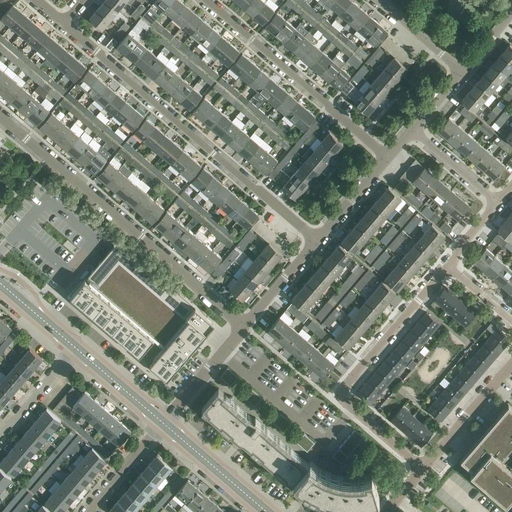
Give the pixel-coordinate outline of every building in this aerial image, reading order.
[(9,3),(5,0),(3,0),(0,4),(0,11),(1,13),(9,3)] [(106,0),(104,0),(97,9),(110,20),(118,10),(106,0)] [(106,0),(118,10),(126,1),(125,0),(106,0)] [(164,10),(172,0),(156,0),(155,2),(164,10)] [(173,18),(185,4),(179,0),(172,0),(164,10),(173,18)] [(266,0),(251,0),(244,8),(253,16),(265,2),(266,0)] [(286,0),(285,2),(295,10),(298,6),(290,0),(286,0)] [(312,8),(303,0),(300,4),(309,12),(312,8)] [(350,0),(334,0),(330,5),(339,13),(350,0)] [(351,0),(350,0),(339,13),(349,21),(360,8),(351,0)] [(274,10),(265,2),(253,16),(263,24),(274,10)] [(136,9),(141,13),(146,8),(140,3),(136,9)] [(1,17),(11,25),(22,12),(13,4),(1,17)] [(182,25),(194,12),(185,4),(173,18),(182,25)] [(295,10),(304,18),(307,14),(298,6),(295,10)] [(318,20),(321,16),(312,8),(309,12),(318,20)] [(369,15),(360,8),(349,21),(358,29),(369,15)] [(102,29),(110,20),(97,9),(89,18),(102,29)] [(131,14),(136,19),(141,13),(136,9),(131,14)] [(31,20),(22,12),(11,25),(20,33),(31,20)] [(152,24),(155,20),(146,12),(142,16),(152,24)] [(194,12),(182,25),(191,33),(203,20),(194,12)] [(274,34),(286,20),(277,12),(265,26),(274,34)] [(304,18),(313,26),(316,22),(307,14),(304,18)] [(358,29),(367,37),(378,23),(369,15),(358,29)] [(331,24),(321,16),(318,20),(327,27),(331,24)] [(137,22),(147,30),(150,26),(141,18),(137,22)] [(20,33),(29,41),(40,28),(31,20),(20,33)] [(164,28),(155,20),(152,24),(161,32),(164,28)] [(203,20),(191,33),(200,41),(212,28),(203,20)] [(284,41),(295,28),(286,20),(274,34),(284,41)] [(120,28),(125,32),(130,26),(125,22),(120,28)] [(316,22),(313,26),(322,33),(325,30),(316,22)] [(376,45),(388,31),(378,23),(367,37),(376,45)] [(336,35),(340,31),(331,24),(327,27),(336,35)] [(147,30),(156,38),(159,34),(150,26),(147,30)] [(49,35),(40,28),(29,41),(38,49),(49,35)] [(115,34),(120,38),(125,32),(120,28),(115,34)] [(126,54),(138,40),(141,36),(132,28),(117,46),(126,54)] [(173,36),(164,28),(161,32),(170,40),(173,36)] [(212,28),(200,41),(209,49),(221,35),(212,28)] [(293,49),(304,36),(295,28),(284,41),(293,49)] [(322,33),(331,41),(334,37),(325,30),(322,33)] [(304,36),(293,49),(302,57),(313,44),(317,39),(308,31),(304,36)] [(349,39),(340,31),(336,35),(346,43),(349,39)] [(159,34),(156,38),(165,46),(168,42),(159,34)] [(11,43),(2,35),(0,37),(0,40),(8,47),(11,43)] [(47,57),(59,43),(49,35),(38,49),(47,57)] [(221,35),(209,49),(219,57),(230,43),(221,35)] [(179,47),(182,44),(173,36),(170,40),(179,47)] [(388,36),(380,45),(385,49),(392,40),(388,36)] [(113,37),(112,37),(105,45),(110,49),(117,41),(113,37)] [(331,41),(340,49),(344,45),(334,37),(331,41)] [(346,43),(355,51),(358,47),(349,39),(346,43)] [(126,54),(135,62),(147,48),(138,40),(126,54)] [(397,44),(392,40),(385,49),(389,52),(397,44)] [(165,46),(174,53),(177,50),(168,42),(165,46)] [(17,55),(20,51),(11,43),(8,47),(17,55)] [(68,51),(59,43),(47,57),(56,64),(68,51)] [(230,43),(219,57),(228,65),(240,51),(230,43)] [(191,51),(182,44),(179,47),(188,55),(191,51)] [(311,65),(322,51),(313,44),(302,57),(311,65)] [(397,44),(389,52),(394,56),(401,47),(397,44)] [(502,53),(511,62),(511,45),(510,44),(502,53)] [(344,45),(340,49),(349,57),(353,53),(344,45)] [(359,46),(358,47),(355,51),(364,59),(368,54),(359,46)] [(384,51),(379,47),(372,54),(378,59),(384,51)] [(406,51),(401,47),(394,56),(394,57),(398,60),(406,51)] [(145,69),(156,56),(147,48),(135,62),(145,69)] [(6,49),(3,53),(12,61),(15,57),(6,49)] [(177,50),(174,53),(183,61),(186,57),(177,50)] [(29,59),(20,51),(17,55),(26,63),(29,59)] [(77,59),(68,51),(56,64),(65,72),(77,59)] [(197,63),(201,59),(191,51),(188,55),(197,63)] [(320,73),(331,59),(322,51),(311,65),(320,73)] [(403,64),(410,55),(406,51),(398,60),(403,64)] [(240,75),(251,61),(242,53),(230,67),(240,75)] [(362,61),(353,53),(349,57),(359,65),(362,61)] [(506,74),(511,67),(511,62),(502,53),(494,63),(506,74)] [(331,59),(320,73),(329,81),(341,67),(345,62),(336,54),(331,59)] [(372,54),(366,61),(372,66),(378,59),(372,54)] [(415,59),(410,55),(403,64),(407,67),(415,59)] [(145,69),(154,77),(165,64),(156,56),(145,69)] [(15,57),(12,61),(21,69),(24,65),(15,57)] [(183,61),(192,69),(195,65),(186,57),(183,61)] [(403,64),(398,60),(394,57),(386,66),(399,77),(404,72),(408,68),(407,67),(403,64)] [(29,59),(26,63),(35,70),(39,67),(41,63),(38,60),(35,64),(29,59)] [(86,67),(77,59),(65,72),(75,80),(86,67)] [(197,63),(207,71),(210,67),(201,59),(197,63)] [(260,69),(251,61),(240,75),(249,82),(260,69)] [(486,72),(499,83),(506,74),(494,63),(486,72)] [(163,85),(174,72),(165,64),(154,77),(163,85)] [(24,65),(21,69),(30,77),(33,73),(24,65)] [(195,65),(192,69),(201,77),(205,73),(195,65)] [(357,72),(362,77),(368,70),(363,65),(357,72)] [(399,77),(386,66),(378,75),(392,86),(399,77)] [(44,78),(48,75),(39,67),(35,70),(44,78)] [(216,79),(219,75),(210,67),(207,71),(216,79)] [(339,89),(350,75),(341,67),(329,81),(339,89)] [(77,82),(86,90),(98,77),(88,69),(77,82)] [(258,90),(269,77),(260,69),(249,82),(258,90)] [(13,78),(4,70),(0,74),(0,91),(1,92),(13,78)] [(163,85),(172,93),(183,79),(174,72),(163,85)] [(357,72),(351,79),(356,84),(362,77),(357,72)] [(491,92),(499,83),(486,72),(478,81),(491,92)] [(33,73),(30,77),(39,84),(42,81),(33,73)] [(214,81),(205,73),(201,77),(211,85),(214,81)] [(54,86),(57,82),(48,75),(44,78),(54,86)] [(392,86),(378,75),(371,84),(384,96),(392,86)] [(107,85),(98,77),(86,90),(95,98),(107,85)] [(231,85),(221,77),(218,81),(228,89),(231,85)] [(258,90),(253,95),(263,103),(267,98),(279,85),(269,77),(258,90)] [(10,100),(22,86),(13,78),(1,92),(10,100)] [(181,101),(193,87),(183,79),(172,93),(181,101)] [(42,81),(39,84),(48,92),(51,88),(42,81)] [(346,95),(354,86),(349,81),(341,91),(346,95)] [(483,102),(491,92),(478,81),(470,91),(483,102)] [(63,94),(66,90),(57,82),(54,86),(63,94)] [(213,87),(222,95),(226,91),(216,83),(213,87)] [(371,84),(363,93),(376,105),(384,96),(371,84)] [(116,92),(107,85),(95,98),(105,106),(116,92)] [(240,93),(231,85),(228,89),(237,97),(240,93)] [(276,106),(288,92),(279,85),(267,98),(276,106)] [(31,94),(22,86),(10,100),(19,108),(31,94)] [(202,95),(193,87),(181,101),(190,109),(202,95)] [(51,88),(48,92),(58,100),(61,96),(51,88)] [(358,90),(350,99),(355,103),(368,114),(376,105),(363,93),(358,90)] [(235,99),(226,91),(222,95),(231,103),(235,99)] [(470,91),(461,101),(479,115),(483,111),(478,107),(483,102),(470,91)] [(511,96),(511,94),(508,91),(503,97),(508,102),(511,96)] [(74,104),(78,100),(68,92),(65,96),(74,104)] [(105,106),(114,114),(125,100),(116,92),(105,106)] [(297,100),(288,92),(276,106),(285,114),(297,100)] [(237,97),(246,104),(249,101),(240,93),(237,97)] [(28,116),(40,102),(31,94),(19,108),(28,116)] [(193,111),(202,119),(213,105),(204,97),(193,111)] [(64,98),(60,102),(70,110),(73,106),(64,98)] [(231,103),(241,110),(244,107),(235,99),(231,103)] [(83,112),(87,108),(78,100),(74,104),(83,112)] [(134,108),(125,100),(114,114),(123,121),(134,108)] [(285,114),(294,122),(306,108),(297,100),(285,114)] [(258,108),(249,101),(246,104),(255,112),(258,108)] [(49,110),(40,102),(28,116),(37,124),(49,110)] [(497,104),(492,110),(497,114),(502,109),(497,104)] [(211,126),(223,113),(213,105),(202,119),(211,126)] [(73,106),(70,110),(79,118),(82,114),(73,106)] [(253,114),(244,107),(241,110),(250,118),(253,114)] [(460,112),(465,117),(470,112),(464,107),(460,112)] [(93,120),(96,116),(87,108),(83,112),(93,120)] [(132,130),(144,116),(134,108),(123,121),(132,130)] [(255,112),(264,120),(267,116),(258,108),(255,112)] [(304,130),(315,116),(306,108),(294,122),(304,130)] [(497,114),(492,110),(487,116),(492,120),(497,114)] [(499,116),(504,121),(509,115),(504,111),(499,116)] [(52,112),(40,126),(49,134),(61,120),(52,112)] [(475,117),(470,112),(465,117),(471,122),(475,117)] [(211,126),(220,134),(232,121),(223,113),(211,126)] [(82,114),(79,118),(88,125),(91,122),(82,114)] [(250,118),(259,126),(262,122),(253,114),(250,118)] [(102,128),(105,124),(96,116),(93,120),(102,128)] [(276,124),(267,116),(264,120),(273,128),(276,124)] [(500,126),(504,121),(499,116),(494,122),(500,126)] [(447,138),(458,125),(448,117),(438,130),(447,138)] [(146,118),(134,131),(144,140),(155,126),(146,118)] [(70,128),(61,120),(49,134),(58,142),(70,128)] [(308,130),(312,133),(320,124),(316,120),(308,130)] [(229,142),(241,129),(232,121),(220,134),(229,142)] [(70,128),(58,142),(67,150),(79,136),(84,130),(75,122),(70,128)] [(91,122),(88,125),(97,133),(100,129),(91,122)] [(259,126),(268,134),(271,130),(262,122),(259,126)] [(478,128),(484,133),(488,128),(483,123),(478,128)] [(111,135),(114,132),(105,124),(102,128),(111,135)] [(273,128),(282,136),(286,132),(276,124),(273,128)] [(456,146),(467,133),(458,125),(447,138),(456,146)] [(164,134),(155,126),(144,140),(153,147),(164,134)] [(114,132),(111,135),(120,143),(127,136),(118,128),(114,132)] [(488,128),(484,133),(490,138),(494,132),(488,128)] [(100,129),(97,133),(106,141),(109,137),(100,129)] [(229,142),(238,150),(250,136),(241,129),(229,142)] [(271,130),(268,134),(277,142),(280,138),(271,130)] [(300,139),(304,142),(312,133),(308,130),(300,139)] [(79,136),(67,150),(76,157),(88,143),(92,137),(85,131),(80,136),(79,136)] [(295,140),(286,132),(282,136),(292,144),(295,140)] [(321,141),(335,153),(343,144),(329,132),(321,141)] [(466,154),(477,141),(467,133),(456,146),(466,154)] [(164,134),(153,147),(162,155),(174,142),(164,134)] [(238,150),(247,158),(259,144),(250,136),(238,150)] [(109,137),(106,141),(115,149),(119,145),(109,137)] [(88,143),(76,157),(85,165),(98,151),(102,146),(93,138),(88,143)] [(290,146),(280,138),(277,142),(286,150),(290,146)] [(292,148),(296,151),(304,142),(300,139),(292,148)] [(507,143),(501,139),(497,144),(503,149),(507,143)] [(132,153),(135,150),(126,141),(122,145),(132,153)] [(314,151),(327,162),(335,153),(321,141),(314,151)] [(475,162),(486,149),(477,141),(466,154),(475,162)] [(183,150),(174,142),(162,155),(171,163),(183,150)] [(511,147),(507,143),(503,149),(508,154),(511,149),(511,147)] [(257,165),(268,152),(259,144),(247,158),(257,165)] [(121,148),(117,151),(127,159),(130,156),(121,148)] [(284,157),(288,160),(296,151),(292,148),(284,157)] [(484,170),(495,157),(486,149),(475,162),(484,170)] [(141,161),(144,157),(135,150),(132,153),(141,161)] [(183,150),(171,163),(180,171),(192,157),(183,150)] [(98,151),(85,165),(95,173),(107,159),(98,151)] [(306,160),(319,171),(327,162),(314,151),(306,160)] [(278,160),(268,152),(257,165),(266,174),(278,160)] [(114,156),(97,175),(106,183),(123,164),(114,156)] [(139,164),(130,156),(127,159),(136,167),(139,164)] [(150,169),(153,165),(144,157),(141,161),(150,169)] [(201,165),(192,157),(180,171),(189,179),(201,165)] [(276,166),(280,170),(288,160),(284,157),(276,166)] [(505,166),(505,165),(495,157),(484,170),(494,178),(505,166)] [(415,159),(411,165),(419,172),(424,167),(415,159)] [(298,169),(311,180),(319,171),(306,160),(298,169)] [(123,164),(106,183),(116,191),(128,177),(132,172),(123,164)] [(139,164),(136,167),(145,175),(148,171),(139,164)] [(159,177),(162,173),(153,165),(150,169),(159,177)] [(415,177),(419,172),(411,165),(407,169),(415,177)] [(268,175),(272,179),(280,170),(276,166),(268,175)] [(424,166),(424,167),(419,172),(415,177),(413,180),(422,188),(433,175),(428,170),(429,170),(424,166)] [(203,167),(192,181),(201,189),(213,175),(203,167)] [(290,178),(304,189),(311,180),(298,169),(290,178)] [(411,181),(413,180),(415,177),(407,169),(403,174),(411,181)] [(157,179),(148,171),(145,175),(154,183),(157,179)] [(168,185),(172,181),(162,173),(159,177),(168,185)] [(398,179),(400,181),(407,187),(411,181),(403,174),(398,179)] [(222,183),(213,175),(201,189),(210,197),(222,183)] [(433,175),(422,188),(431,196),(443,183),(433,175)] [(125,199),(137,185),(128,177),(116,191),(125,199)] [(282,187),(296,199),(304,189),(290,178),(282,187)] [(137,185),(125,199),(134,207),(146,193),(150,187),(141,179),(137,185)] [(166,187),(157,179),(154,183),(163,191),(166,187)] [(178,193),(181,189),(172,181),(168,185),(178,193)] [(401,193),(407,187),(400,181),(394,188),(401,193)] [(210,197),(219,204),(231,191),(222,183),(210,197)] [(443,183),(431,196),(441,203),(452,190),(443,183)] [(380,196),(393,207),(401,197),(388,186),(380,196)] [(166,187),(163,191),(172,199),(176,195),(166,187)] [(408,190),(403,195),(411,202),(415,196),(408,190)] [(452,190),(441,203),(450,211),(461,198),(452,190)] [(189,203),(193,199),(183,191),(180,194),(189,203)] [(240,199),(231,191),(219,204),(229,212),(240,199)] [(146,193),(134,207),(143,214),(155,200),(146,193)] [(385,216),(393,207),(380,196),(372,205),(385,216)] [(415,196),(411,202),(417,208),(422,202),(415,196)] [(178,197),(175,201),(184,209),(188,205),(178,197)] [(461,198),(450,211),(459,219),(470,206),(461,198)] [(198,210),(202,207),(193,199),(189,203),(198,210)] [(229,212),(238,220),(249,207),(240,199),(229,212)] [(155,200),(143,214),(152,222),(164,208),(155,200)] [(197,213),(188,205),(184,209),(193,217),(197,213)] [(372,205),(364,214),(377,225),(385,216),(372,205)] [(208,218),(211,214),(202,207),(198,210),(208,218)] [(258,214),(249,207),(238,220),(247,228),(258,214)] [(402,214),(407,219),(413,212),(408,207),(402,214)] [(424,208),(421,211),(429,217),(431,214),(424,208)] [(167,210),(155,224),(164,232),(176,218),(167,210)] [(431,214),(429,217),(436,223),(440,218),(433,212),(431,214)] [(197,213),(193,217),(202,224),(206,221),(197,213)] [(217,226),(220,222),(211,214),(208,218),(217,226)] [(356,223),(369,234),(377,225),(364,214),(356,223)] [(395,221),(401,226),(407,219),(402,214),(395,221)] [(421,219),(416,214),(410,221),(415,226),(421,219)] [(185,226),(176,218),(164,232),(173,240),(185,226)] [(263,223),(259,219),(251,228),(256,231),(263,223)] [(497,230),(511,241),(511,240),(511,226),(505,220),(497,230)] [(215,229),(206,221),(202,224),(212,232),(215,229)] [(415,226),(410,221),(404,228),(409,233),(415,226)] [(444,221),(440,227),(447,233),(452,228),(444,221)] [(226,234),(229,230),(220,222),(217,226),(226,234)] [(268,226),(263,223),(256,231),(260,235),(268,226)] [(356,223),(349,232),(362,243),(369,234),(356,223)] [(424,233),(437,244),(445,235),(432,224),(424,233)] [(386,232),(391,237),(397,230),(392,225),(386,232)] [(185,226),(173,240),(182,248),(194,234),(185,226)] [(272,230),(268,226),(260,235),(264,239),(272,230)] [(215,229),(212,232),(221,240),(224,236),(215,229)] [(235,242),(238,238),(229,230),(226,234),(235,242)] [(250,230),(243,237),(249,242),(255,234),(250,230)] [(276,234),(272,230),(264,239),(269,242),(276,234)] [(341,242),(354,253),(362,243),(349,232),(341,242)] [(391,237),(386,232),(380,240),(385,244),(391,237)] [(406,237),(400,232),(394,239),(400,244),(406,237)] [(429,253),(437,244),(424,233),(416,242),(429,253)] [(203,242),(194,234),(182,248),(191,256),(203,242)] [(276,234),(269,242),(273,246),(280,237),(276,234)] [(507,242),(497,234),(492,239),(502,248),(504,245),(507,242)] [(233,244),(224,236),(221,240),(230,248),(233,244)] [(243,237),(237,244),(243,249),(249,242),(243,237)] [(285,241),(280,237),(273,246),(277,249),(285,241)] [(400,244),(394,239),(388,247),(393,251),(400,244)] [(289,245),(285,241),(277,249),(282,253),(289,245)] [(203,242),(191,256),(200,264),(212,250),(203,242)] [(277,249),(273,246),(269,242),(261,252),(274,263),(278,258),(279,258),(283,254),(282,253),(277,249)] [(408,251),(421,262),(429,253),(416,242),(408,251)] [(93,268),(70,296),(167,378),(215,322),(175,288),(172,292),(115,243),(112,246),(98,262),(93,268)] [(339,244),(331,253),(344,264),(352,255),(339,244)] [(376,244),(370,251),(376,256),(382,248),(376,244)] [(495,255),(485,247),(474,261),(483,269),(495,255)] [(234,248),(228,255),(233,260),(239,253),(234,248)] [(222,258),(212,250),(200,264),(210,272),(222,258)] [(364,258),(370,263),(376,256),(370,251),(364,258)] [(385,251),(378,258),(384,263),(390,255),(385,251)] [(414,272),(421,262),(408,251),(401,260),(414,272)] [(253,261),(266,272),(274,263),(261,252),(253,261)] [(331,253),(323,263),(336,274),(344,264),(331,253)] [(227,267),(233,260),(228,255),(222,262),(227,267)] [(504,263),(495,255),(483,269),(492,277),(504,263)] [(378,258),(372,265),(378,270),(384,263),(378,258)] [(401,260),(392,270),(405,281),(414,272),(401,260)] [(253,261),(245,270),(258,281),(266,272),(253,261)] [(328,283),(336,274),(323,263),(315,272),(328,283)] [(501,285),(511,272),(511,270),(504,263),(492,277),(501,285)] [(358,264),(352,271),(358,276),(364,269),(358,264)] [(224,271),(218,266),(212,274),(217,278),(224,271)] [(245,270),(237,279),(251,290),(258,281),(245,270)] [(405,281),(392,270),(384,279),(397,290),(405,281)] [(352,284),(358,276),(352,271),(346,279),(352,284)] [(328,283),(315,272),(307,281),(320,292),(328,283)] [(372,276),(367,272),(361,279),(366,283),(372,276)] [(511,272),(501,285),(510,293),(511,290),(511,272)] [(242,300),(251,290),(237,279),(229,289),(242,300)] [(361,279),(354,286),(360,291),(366,283),(361,279)] [(307,281),(299,290),(312,301),(320,292),(307,281)] [(375,291),(388,302),(396,292),(383,281),(375,291)] [(342,295),(348,288),(343,283),(336,290),(342,295)] [(435,300),(445,308),(456,296),(446,287),(435,300)] [(304,310),(312,301),(299,290),(291,299),(304,310)] [(336,302),(342,295),(336,290),(330,297),(336,302)] [(356,295),(351,290),(345,297),(350,302),(356,295)] [(367,300),(379,311),(388,302),(375,291),(367,300)] [(445,308),(455,317),(466,304),(456,296),(445,308)] [(344,309),(350,302),(345,297),(338,304),(344,309)] [(359,309),(372,320),(379,311),(367,300),(359,309)] [(326,313),(332,306),(327,301),(321,308),(326,313)] [(301,311),(291,303),(286,308),(296,317),(301,311)] [(466,304),(455,317),(465,326),(476,313),(466,304)] [(320,320),(326,313),(321,308),(315,315),(320,320)] [(329,315),(335,320),(341,313),(335,308),(329,315)] [(351,318),(364,329),(372,320),(359,309),(351,318)] [(301,311),(296,317),(303,323),(308,317),(301,311)] [(439,323),(426,312),(418,323),(430,334),(439,323)] [(328,327),(335,320),(329,315),(323,322),(328,327)] [(347,315),(339,324),(343,327),(356,339),(364,329),(351,318),(347,315)] [(268,330),(278,338),(289,325),(279,317),(268,330)] [(11,328),(2,320),(0,322),(0,339),(1,340),(11,328)] [(311,320),(307,326),(314,332),(319,327),(311,320)] [(430,334),(418,323),(409,333),(422,344),(430,334)] [(298,333),(289,325),(278,338),(287,346),(298,333)] [(319,327),(314,332),(321,338),(326,333),(319,327)] [(335,337),(348,348),(356,339),(343,327),(335,337)] [(498,328),(489,339),(501,350),(510,339),(498,328)] [(11,332),(4,342),(8,345),(16,336),(11,332)] [(287,346),(296,354),(307,340),(298,333),(287,346)] [(422,344),(409,333),(400,343),(413,354),(422,344)] [(330,336),(325,341),(332,348),(337,342),(330,336)] [(480,349),(493,360),(501,350),(489,339),(480,349)] [(316,348),(307,340),(296,354),(305,361),(316,348)] [(344,348),(337,342),(332,348),(339,354),(344,348)] [(413,354),(400,343),(392,353),(404,364),(413,354)] [(30,348),(22,357),(34,368),(42,359),(30,348)] [(305,361),(314,369),(325,356),(316,348),(305,361)] [(480,349),(471,359),(484,370),(493,360),(480,349)] [(404,364),(392,353),(383,363),(396,374),(404,364)] [(335,364),(325,356),(314,369),(323,377),(335,364)] [(26,377),(34,368),(22,357),(14,366),(26,377)] [(463,369),(475,380),(484,370),(471,359),(463,369)] [(412,360),(407,366),(411,370),(417,364),(412,360)] [(9,362),(1,371),(6,375),(18,386),(26,377),(14,366),(9,362)] [(396,374),(383,363),(374,373),(387,384),(396,374)] [(227,367),(226,368),(219,376),(230,386),(239,377),(227,367)] [(475,380),(463,369),(454,379),(467,390),(475,380)] [(1,371),(0,372),(0,385),(11,395),(18,386),(6,375),(1,371)] [(387,384),(374,373),(366,383),(379,394),(387,384)] [(467,390),(454,379),(445,389),(458,400),(467,390)] [(379,394),(366,383),(357,393),(370,404),(379,394)] [(0,401),(3,404),(11,395),(0,385),(0,401)] [(68,391),(78,399),(82,395),(72,386),(68,391)] [(254,406),(262,397),(251,387),(243,397),(254,406)] [(206,412),(210,416),(225,398),(222,396),(224,393),(218,388),(203,406),(208,410),(206,412)] [(458,400),(445,389),(437,399),(449,410),(458,400)] [(68,391),(64,396),(74,404),(78,399),(68,391)] [(78,399),(74,404),(73,405),(82,413),(94,399),(85,391),(82,395),(78,399)] [(364,502),(361,479),(364,478),(363,475),(359,476),(350,476),(339,475),(327,471),(317,465),(310,460),(308,463),(255,417),(254,418),(224,393),(222,396),(225,398),(210,416),(238,440),(240,440),(242,441),(243,441),(292,483),(294,481),(303,488),(310,492),(316,494),(326,498),(333,500),(344,502),(350,502),(362,502),(364,502)] [(70,408),(73,405),(74,404),(64,396),(60,400),(70,408)] [(103,407),(94,399),(82,413),(91,421),(103,407)] [(449,410),(437,399),(428,409),(441,421),(449,410)] [(60,400),(56,405),(66,413),(70,408),(60,400)] [(62,417),(65,414),(66,413),(56,405),(52,409),(62,417)] [(91,421),(100,429),(112,415),(103,407),(91,421)] [(401,428),(412,416),(402,407),(391,420),(401,428)] [(473,471),(472,472),(479,479),(480,478),(485,482),(484,483),(485,482),(490,486),(489,487),(508,503),(511,497),(511,468),(501,458),(511,444),(511,407),(507,412),(505,411),(494,424),(496,425),(492,430),(490,428),(490,429),(492,431),(488,435),(486,433),(467,456),(469,457),(464,463),(473,471)] [(61,420),(47,408),(39,417),(53,429),(61,420)] [(272,422),(279,427),(283,431),(291,422),(280,412),(272,422)] [(62,417),(71,425),(75,422),(65,414),(62,417)] [(121,423),(112,415),(100,429),(109,437),(121,423)] [(422,424),(412,416),(401,428),(411,437),(422,424)] [(45,439),(53,429),(39,417),(31,427),(45,439)] [(84,429),(75,422),(71,425),(81,433),(84,429)] [(119,444),(131,430),(121,423),(109,437),(119,444)] [(432,433),(422,424),(411,437),(421,446),(432,433)] [(37,448),(45,439),(31,427),(23,436),(37,448)] [(81,433),(90,441),(93,437),(84,429),(81,433)] [(355,429),(354,429),(349,435),(358,443),(364,437),(355,429)] [(75,433),(71,430),(63,439),(67,442),(75,433)] [(315,442),(308,436),(304,433),(296,442),(307,452),(315,442)] [(77,435),(70,444),(73,447),(81,438),(77,435)] [(353,450),(358,443),(349,435),(343,442),(353,450)] [(29,457),(37,448),(23,436),(15,445),(29,457)] [(102,445),(93,437),(90,441),(99,449),(102,445)] [(59,451),(67,442),(63,439),(56,448),(59,451)] [(347,457),(353,450),(343,442),(338,449),(347,457)] [(62,453),(66,456),(73,447),(70,444),(62,453)] [(21,466),(29,457),(15,445),(7,454),(21,466)] [(102,445),(99,449),(108,457),(111,453),(102,445)] [(92,447),(84,457),(98,469),(106,459),(92,447)] [(52,460),(59,451),(56,448),(48,457),(52,460)] [(341,463),(347,457),(338,449),(332,455),(341,463)] [(62,453),(54,462),(58,465),(66,456),(62,453)] [(0,463),(13,475),(21,466),(7,454),(0,462),(0,463)] [(157,454),(149,464),(164,476),(172,467),(166,461),(157,454)] [(44,469),(52,460),(48,457),(40,466),(44,469)] [(90,478),(98,469),(84,457),(76,466),(90,478)] [(46,471),(50,475),(58,465),(54,462),(46,471)] [(149,464),(141,473),(156,486),(164,476),(149,464)] [(36,478),(44,469),(40,466),(32,475),(36,478)] [(76,466),(69,475),(83,487),(90,478),(76,466)] [(0,484),(3,487),(11,478),(0,468),(0,484)] [(46,471),(38,480),(42,484),(50,475),(46,471)] [(141,473),(133,482),(148,495),(156,486),(141,473)] [(372,473),(363,475),(364,478),(361,479),(364,502),(368,501),(379,498),(372,473)] [(28,488),(36,478),(32,475),(24,485),(28,488)] [(83,487),(69,475),(61,484),(75,496),(83,487)] [(181,475),(173,484),(177,488),(185,478),(181,475)] [(188,479),(176,493),(186,501),(197,488),(188,479)] [(30,490),(34,493),(42,484),(38,480),(30,490)] [(133,482),(125,491),(140,504),(148,495),(133,482)] [(61,484),(53,493),(67,505),(75,496),(61,484)] [(177,488),(173,484),(165,493),(169,497),(177,488)] [(26,490),(22,487),(14,496),(18,500),(26,490)] [(186,501),(195,510),(207,496),(197,488),(186,501)] [(125,491),(118,500),(131,511),(133,511),(140,504),(125,491)] [(20,502),(24,505),(32,496),(28,492),(20,502)] [(60,511),(67,505),(53,493),(45,502),(56,511),(60,511)] [(169,497),(165,493),(157,502),(161,506),(169,497)] [(10,509),(18,500),(14,496),(6,505),(10,509)] [(207,496),(195,510),(198,511),(209,511),(217,504),(207,496)] [(110,509),(109,510),(110,510),(111,511),(131,511),(118,500),(110,509)] [(12,511),(14,511),(17,511),(24,505),(20,502),(12,511)] [(155,511),(161,506),(157,502),(150,511),(155,511)] [(169,511),(176,511),(177,511),(167,503),(164,507),(169,511)]
